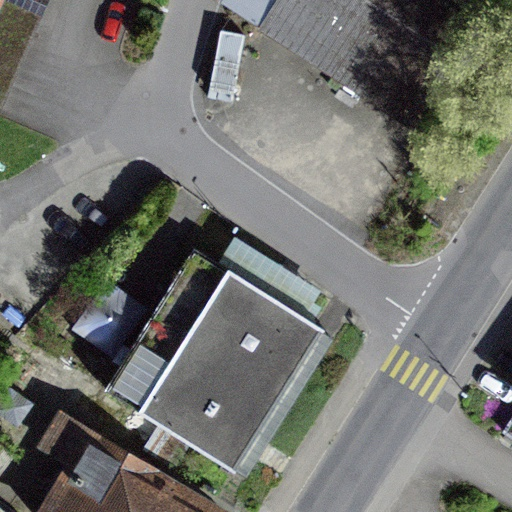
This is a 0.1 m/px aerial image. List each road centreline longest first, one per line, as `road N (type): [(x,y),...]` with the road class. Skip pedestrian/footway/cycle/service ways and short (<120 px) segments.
road 1 (residential): [(146,124),(438,332)]
road 2 (residential): [(146,124),(0,201)]
road 3 (residential): [(392,407),(511,479)]
road 4 (residential): [(438,332),(511,220)]
road 5 (residential): [(189,0),(146,124)]
road 6 (residential): [(326,511),(392,407)]
